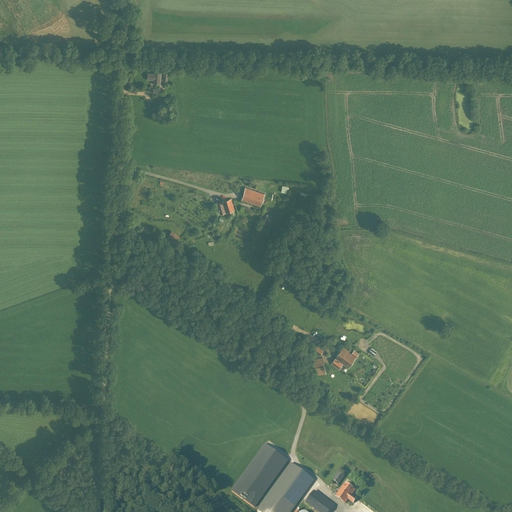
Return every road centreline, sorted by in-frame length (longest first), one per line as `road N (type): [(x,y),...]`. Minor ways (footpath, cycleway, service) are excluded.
road 1 (unclassified): [(102,431),(127,0)]
road 2 (track): [(124,56),(511,67)]
